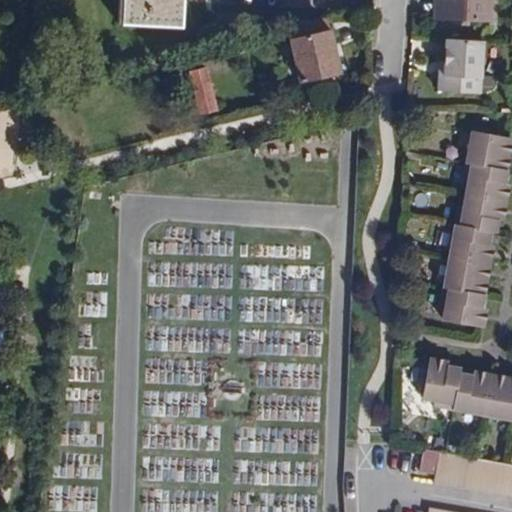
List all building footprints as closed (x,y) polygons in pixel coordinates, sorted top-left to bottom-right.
[(181,26),(182,0),(123,0),(122,23),(181,26)] [(489,20),(489,0),(434,0),(433,18),(489,20)] [(330,28),(328,16),(288,27),(290,37),(330,28)] [(340,72),(330,28),(290,37),(300,82),(340,72)] [(483,39),(446,38),(446,62),(445,76),(439,75),(439,90),(481,92),(483,39)] [(217,109),(207,65),(188,70),(195,98),(186,100),(191,115),(217,109)] [(443,319),(481,325),(484,307),(486,294),(482,294),(490,245),(493,232),(498,233),(500,217),(506,185),(508,171),(504,171),(510,138),(472,131),(464,182),(468,183),(464,208),(459,206),(441,304),(446,306),(443,319)] [(510,185),(506,185),(500,217),(506,217),(510,185)] [(482,294),(486,294),(495,245),(490,245),(482,294)] [(429,361),(448,365),(449,359),(430,356),(429,361)] [(511,380),(463,371),(462,367),(448,365),(429,361),(423,398),(436,401),(435,405),(511,418),(511,380)] [(511,380),(511,375),(462,367),(463,371),(511,380)] [(511,497),(511,464),(432,450),(429,469),(436,470),(433,483),(511,497)]
